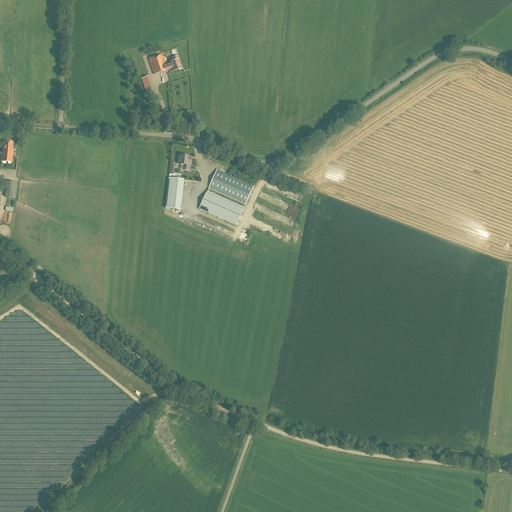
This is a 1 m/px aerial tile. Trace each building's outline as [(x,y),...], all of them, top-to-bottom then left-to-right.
[(166,64),(162,54),(148,59),(154,75),(167,70),(172,68),(173,71),(182,68),(179,60),(178,57),(173,58),(174,61),(166,64)] [(12,162),(13,150),(12,150),(13,143),(4,142),(3,153),(2,153),(1,161),(12,162)] [(184,169),(189,170),(191,160),(187,160),(188,157),(179,156),(178,164),(181,164),(184,165),(184,169)] [(246,205),(254,186),(217,169),(209,188),(246,205)] [(183,190),(184,180),(168,178),(167,188),(183,190)] [(7,181),(5,197),(16,199),(18,182),(7,181)] [(236,226),(244,208),(207,192),(199,209),(236,226)] [(134,382),(127,377),(123,382),(131,387),(134,382)]
